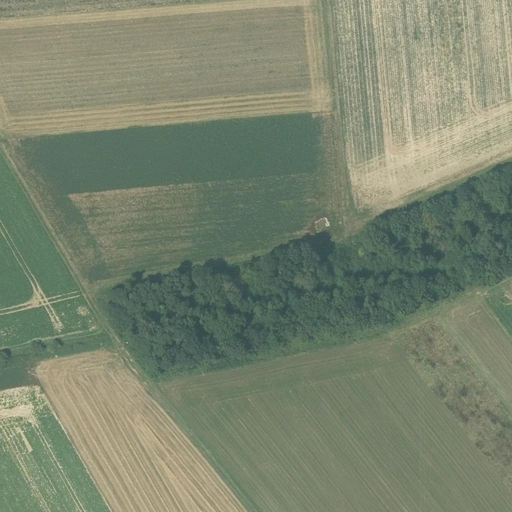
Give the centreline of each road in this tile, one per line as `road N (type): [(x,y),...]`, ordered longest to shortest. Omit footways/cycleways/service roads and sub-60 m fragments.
road 1 (track): [(326,0),(346,230),(511,165)]
road 2 (track): [(108,331),(252,511)]
road 3 (track): [(0,149),(108,331)]
